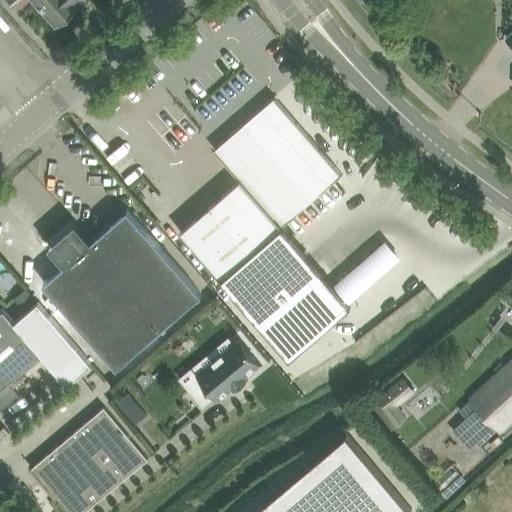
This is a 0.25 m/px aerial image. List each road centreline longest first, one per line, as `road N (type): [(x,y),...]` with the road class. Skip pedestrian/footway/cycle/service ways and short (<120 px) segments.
road 1 (secondary): [(511,198),(371,87),(297,0)]
road 2 (unclassified): [(0,149),(170,0)]
